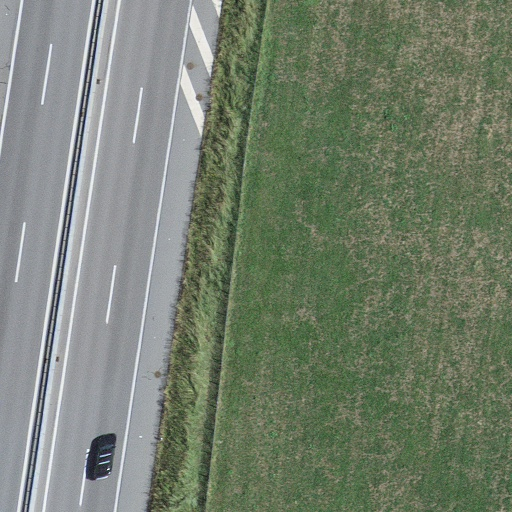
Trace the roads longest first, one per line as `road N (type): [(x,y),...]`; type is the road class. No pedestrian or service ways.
road 1 (motorway): [(79,511),(156,0)]
road 2 (motorway): [(59,0),(0,392)]
